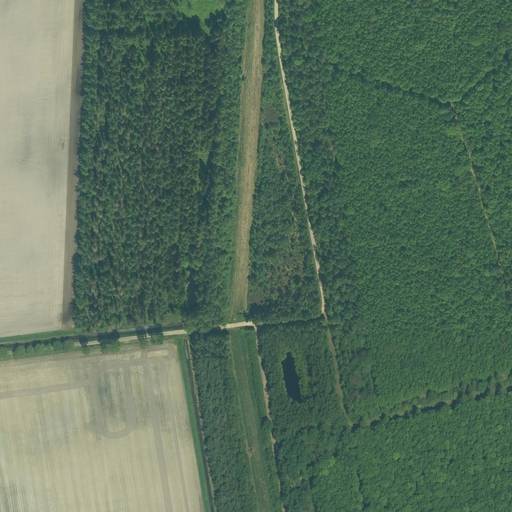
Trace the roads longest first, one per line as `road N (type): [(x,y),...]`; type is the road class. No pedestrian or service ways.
road 1 (unclassified): [(275,0),(323,309),(0,355)]
road 2 (track): [(254,0),(235,324)]
road 3 (track): [(511,43),(451,103),(489,243),(511,295)]
road 4 (track): [(511,387),(352,425),(323,309)]
road 5 (track): [(255,322),(285,511)]
